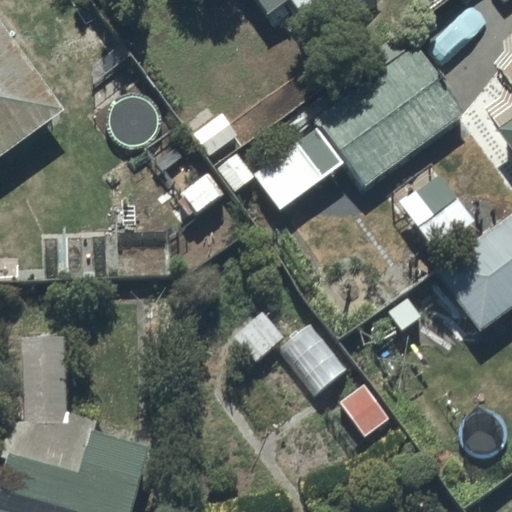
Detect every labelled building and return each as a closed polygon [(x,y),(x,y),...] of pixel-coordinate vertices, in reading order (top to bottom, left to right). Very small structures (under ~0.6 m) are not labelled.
[(259,0),(269,12),(286,0),(288,0),(306,24),(339,0),(259,0)] [(0,153),(58,109),(0,31),(0,153)] [(464,113),(412,42),(313,116),(334,144),(309,163),(320,178),(344,160),(364,188),(464,113)] [(511,211),(432,270),(478,331),(511,305),(511,211)] [(68,301),(3,301),(4,334),(23,335),(22,423),(63,423),(63,334),(68,334),(68,301)] [(4,453),(0,468),(0,511),(129,511),(148,447),(86,429),(73,473),(4,453)]
